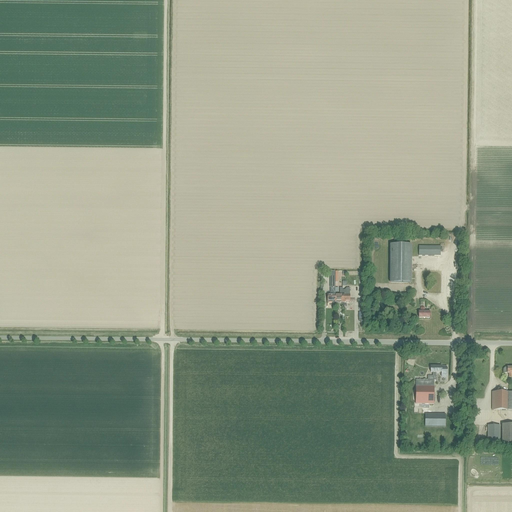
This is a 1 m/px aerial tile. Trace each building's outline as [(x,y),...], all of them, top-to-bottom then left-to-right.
[(440,239),(432,238),(419,238),(418,256),(440,256),(440,239)] [(390,245),(390,284),(411,284),(411,245),(390,245)] [(419,312),(419,318),(430,318),(430,312),(424,312),(424,308),(421,308),(421,312),(419,312)] [(435,381),(436,373),(446,373),(446,375),(447,375),(447,369),(447,367),(439,367),(431,367),(430,373),(432,373),(432,376),(427,376),(427,380),(416,380),(415,404),(433,405),(434,381),(435,381)] [(505,373),(507,373),(509,373),(509,378),(511,377),(511,367),(507,368),(505,368),(504,369),(503,370),(503,373),(505,373)] [(511,392),(510,393),(492,393),(492,410),(509,410),(511,410),(511,392)] [(424,427),(432,427),(445,427),(445,415),(425,414),(424,427)] [(511,425),(502,426),(502,448),(511,448),(511,425)] [(500,448),(500,426),(487,426),(487,448),(500,448)]
